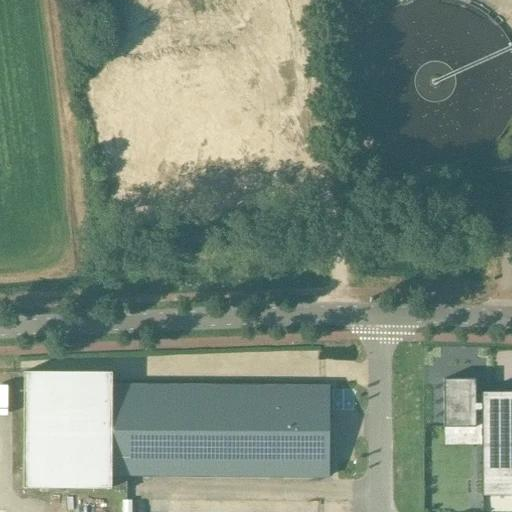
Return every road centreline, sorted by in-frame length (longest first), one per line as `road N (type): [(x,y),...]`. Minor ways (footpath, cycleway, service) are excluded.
road 1 (tertiary): [(377,315),(0,330)]
road 2 (unclassified): [(377,511),(377,315)]
road 3 (tertiary): [(511,317),(377,315)]
